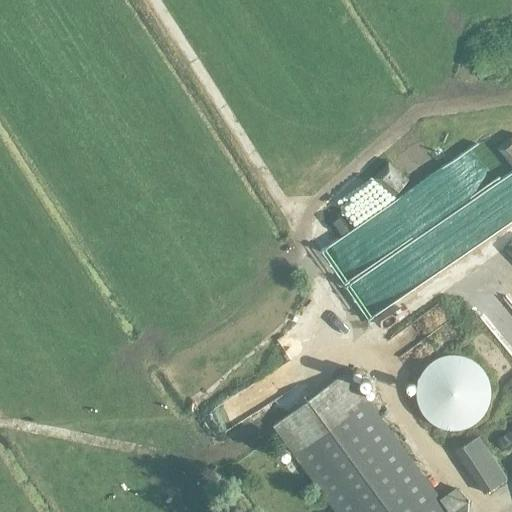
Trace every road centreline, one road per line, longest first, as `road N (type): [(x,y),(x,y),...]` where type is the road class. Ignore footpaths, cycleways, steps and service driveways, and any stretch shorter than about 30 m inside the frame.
road 1 (track): [(5,424),(204,461),(349,350),(299,228),(154,0)]
road 2 (track): [(349,350),(489,511)]
